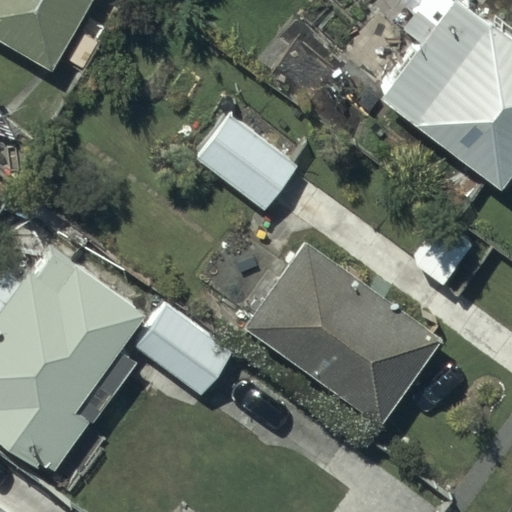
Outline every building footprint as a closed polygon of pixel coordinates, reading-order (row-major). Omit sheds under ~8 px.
[(0,0),(0,40),(46,66),(82,0),(0,0)] [(446,0),(374,97),(494,187),(511,162),(511,45),(451,0),(446,0)] [(225,112),(191,157),(260,209),(294,163),(225,112)] [(240,325),(374,423),(437,338),(303,239),(240,325)] [(0,446),(43,476),(84,417),(70,407),(138,310),(73,265),(56,290),(24,268),(6,293),(0,288),(0,446)] [(161,300),(128,345),(197,394),(229,349),(161,300)]
